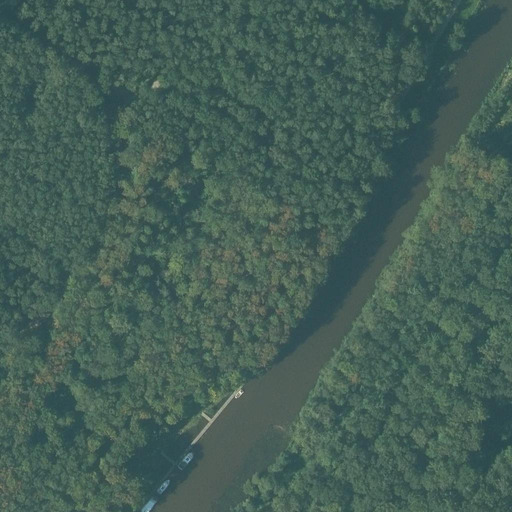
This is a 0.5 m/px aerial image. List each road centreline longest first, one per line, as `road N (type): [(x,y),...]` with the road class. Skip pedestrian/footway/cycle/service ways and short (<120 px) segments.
road 1 (track): [(339,511),(426,326),(511,234)]
road 2 (track): [(0,2),(86,64),(116,124)]
